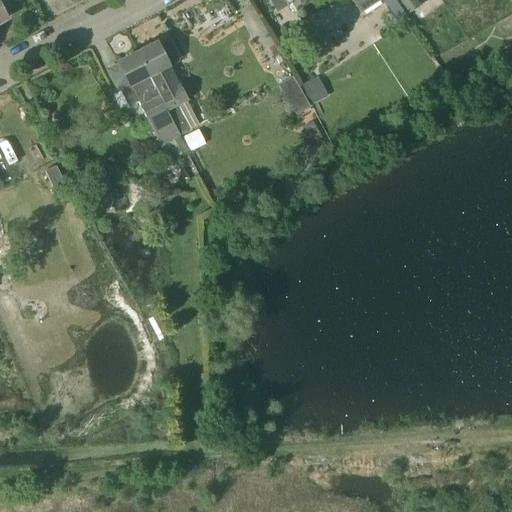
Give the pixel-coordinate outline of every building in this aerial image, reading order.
[(350,0),(360,14),(380,0),(350,0)] [(416,0),(397,0),(407,14),(420,5),(416,0)] [(137,54),(165,110),(179,136),(191,130),(178,104),(185,100),(167,65),(177,60),(166,39),(156,44),(137,54)] [(187,152),(179,136),(165,110),(137,54),(117,64),(118,64),(110,69),(108,73),(113,82),(118,83),(130,106),(137,102),(148,122),(132,130),(142,151),(159,143),(161,146),(168,142),(176,157),(187,152)] [(296,116),(310,107),(293,77),(278,85),(296,116)] [(75,163),(72,171),(74,178),(80,182),(87,181),(92,174),(91,166),(84,161),(75,163)] [(55,166),(44,171),(54,193),(65,188),(55,166)]
